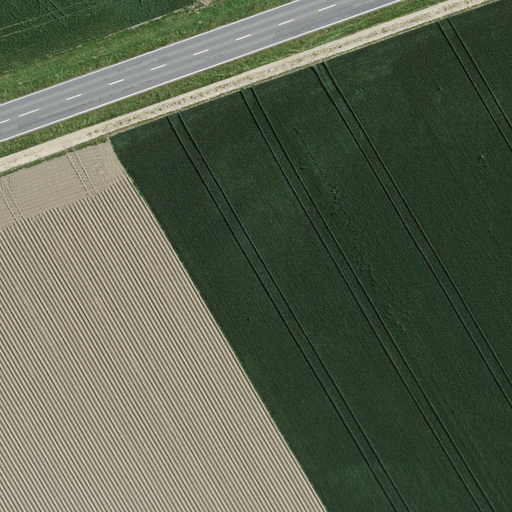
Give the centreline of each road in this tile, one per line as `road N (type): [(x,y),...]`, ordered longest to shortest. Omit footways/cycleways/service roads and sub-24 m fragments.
road 1 (track): [(0,164),(472,0)]
road 2 (tertiary): [(349,0),(0,123)]
